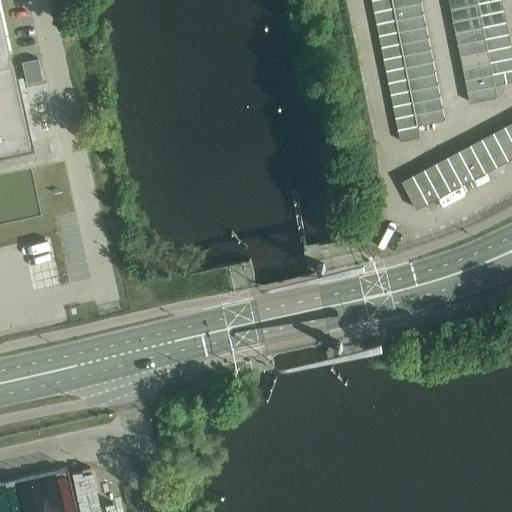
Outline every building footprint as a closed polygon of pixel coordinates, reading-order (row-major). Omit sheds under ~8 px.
[(392,0),(371,0),(374,11),(394,7),(392,0)] [(489,0),(478,2),(481,14),(504,9),(502,0),(489,0)] [(396,19),(423,13),(421,2),(394,7),(396,19)] [(478,2),(451,8),(453,20),(481,14),(478,2)] [(374,11),(376,23),(396,19),(394,7),(374,11)] [(507,21),(504,9),(481,14),(483,26),(507,21)] [(398,31),(426,25),(423,13),(396,19),(398,31)] [(0,14),(0,147),(28,141),(0,14)] [(481,14),(453,20),(456,31),(483,26),(481,14)] [(398,31),(396,19),(376,23),(379,35),(398,31)] [(483,26),(485,38),(509,33),(507,21),(483,26)] [(401,42),(428,37),(426,25),(398,31),(401,42)] [(456,31),(458,43),(485,38),(483,26),(456,31)] [(398,31),(379,35),(381,46),(401,42),(398,31)] [(509,33),(485,38),(488,49),(511,45),(509,33)] [(401,42),(403,54),(431,49),(428,37),(401,42)] [(460,55),(488,49),(485,38),(458,43),(460,55)] [(403,54),(401,42),(381,46),(383,58),(403,54)] [(490,61),(511,56),(511,48),(511,45),(488,49),(490,61)] [(431,49),(403,54),(405,66),(433,60),(431,49)] [(488,49),(460,55),(463,67),(490,61),(488,49)] [(403,54),(383,58),(386,70),(405,66),(403,54)] [(511,56),(490,61),(492,73),(504,70),(511,68),(511,56)] [(433,60),(405,66),(408,78),(435,72),(433,60)] [(463,67),(465,78),(492,73),(490,61),(463,67)] [(408,78),(405,66),(386,70),(388,82),(408,78)] [(492,73),(495,85),(507,82),(504,70),(492,73)] [(435,72),(408,78),(410,89),(438,84),(435,72)] [(492,73),(465,78),(467,90),(495,85),(492,73)] [(410,89),(408,78),(388,82),(391,93),(410,89)] [(438,84),(410,89),(413,101),(440,96),(438,84)] [(495,85),(467,90),(470,102),(497,96),(495,85)] [(393,105),(413,101),(410,89),(391,93),(393,105)] [(415,113),(442,107),(440,96),(413,101),(415,113)] [(393,105),(395,117),(415,113),(413,101),(393,105)] [(415,113),(417,125),(445,119),(442,107),(415,113)] [(395,117),(398,129),(417,125),(415,113),(395,117)] [(420,136),(417,125),(398,129),(400,140),(420,136)] [(493,131),(508,159),(511,157),(511,138),(505,125),(493,131)] [(508,159),(493,131),(482,137),(497,165),(508,159)] [(482,137),(470,143),(485,171),(497,165),(482,137)] [(474,178),(485,171),(470,143),(459,149),(474,178)] [(447,155),(462,184),(474,178),(459,149),(447,155)] [(447,155),(436,162),(451,190),(462,184),(447,155)] [(439,196),(451,190),(436,162),(424,168),(439,196)] [(413,174),(428,202),(439,196),(424,168),(413,174)] [(401,180),(416,208),(428,202),(413,174),(401,180)] [(64,469),(0,480),(0,511),(60,511),(54,481),(66,479),(64,469)]
